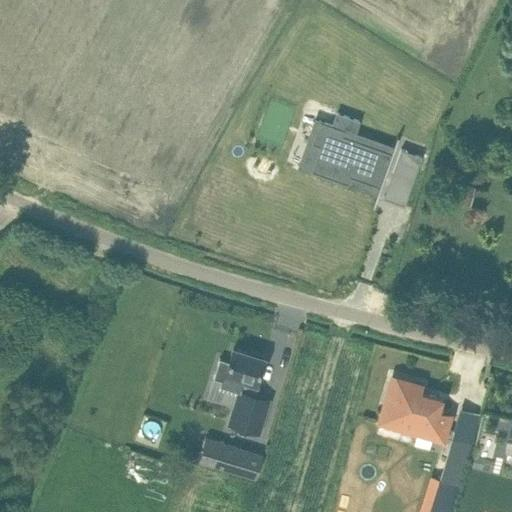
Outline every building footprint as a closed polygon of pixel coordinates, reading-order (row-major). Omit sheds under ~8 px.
[(57,106),(25,161),(57,179),(81,135),(100,146),(123,103),(105,93),(99,104),(87,97),(76,117),(57,106)] [(320,145),(311,170),(348,183),(351,176),(379,186),(379,188),(380,188),(393,151),(392,150),(391,152),(352,138),(359,120),(337,112),(333,123),(332,125),(319,120),(311,143),(320,145)] [(160,165),(124,144),(107,174),(152,199),(169,170),(174,160),(195,171),(209,145),(180,129),(160,165)] [(401,148),(393,170),(414,178),(422,155),(401,148)] [(471,203),(473,183),(451,181),(449,200),(471,203)] [(268,399),(253,394),(266,350),(252,346),(250,353),(233,348),(229,361),(219,358),(213,377),(223,380),(222,383),(238,388),(227,423),(258,432),(268,399)] [(415,382),(392,375),(379,421),(414,431),(417,419),(446,427),(450,413),(439,409),(442,398),(413,389),(415,382)] [(198,459),(256,477),(263,454),(205,436),(198,459)] [(451,437),(444,461),(464,466),(471,443),(451,437)]
